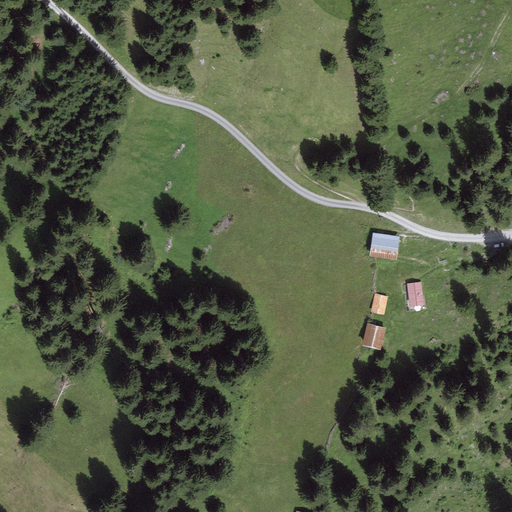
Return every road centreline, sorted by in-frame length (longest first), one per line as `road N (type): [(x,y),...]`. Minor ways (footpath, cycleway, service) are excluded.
road 1 (track): [(45,0),(125,75),(220,120),(305,193),(432,233),(511,232)]
road 2 (track): [(361,205),(303,171),(298,158),(377,148),(451,100),(481,65),(511,5)]
